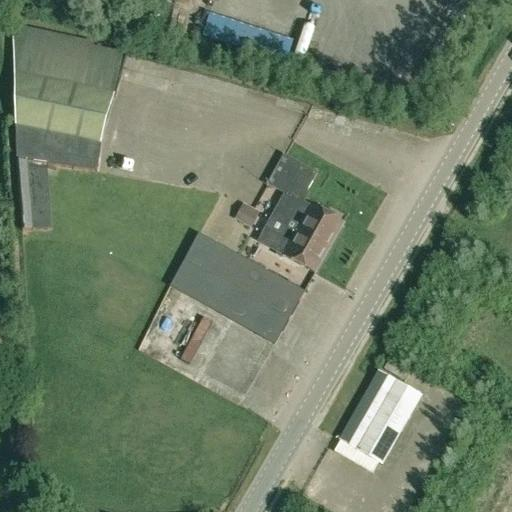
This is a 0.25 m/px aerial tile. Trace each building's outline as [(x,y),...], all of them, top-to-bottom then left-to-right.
[(15,66),(18,161),(48,165),(98,172),(101,145),(116,94),(127,54),(12,23),(15,66)] [(272,217),(329,249),(343,224),(301,201),(317,173),(284,155),(268,185),(285,194),(272,217)] [(48,165),(18,161),(23,232),(52,229),(48,165)] [(329,249),(272,217),(258,242),(315,274),(329,249)] [(306,294),(201,234),(172,286),(276,346),(306,294)] [(421,396),(379,373),(340,442),(382,465),(421,396)]
